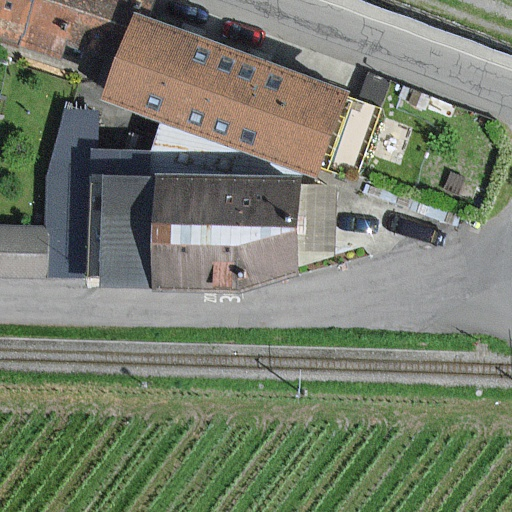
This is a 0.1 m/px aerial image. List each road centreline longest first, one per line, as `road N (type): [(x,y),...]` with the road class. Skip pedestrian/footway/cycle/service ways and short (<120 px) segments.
road 1 (residential): [(0,302),(251,310),(422,282),(480,262),(511,238)]
road 2 (unclassified): [(249,0),(511,95)]
